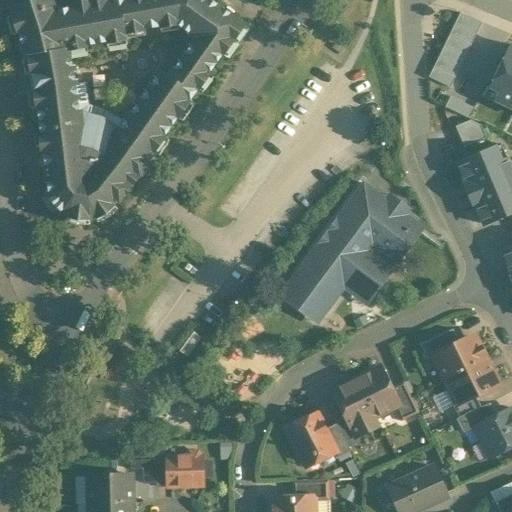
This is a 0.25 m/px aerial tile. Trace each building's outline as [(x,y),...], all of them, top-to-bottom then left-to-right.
[(73,0),(75,7),(54,11),(50,0),(34,0),(26,3),(29,10),(13,15),(20,36),(25,57),(22,61),(24,73),(29,75),(33,74),(36,89),(31,90),(28,94),(30,107),(34,110),(38,110),(49,197),(50,199),(51,201),(52,203),(54,205),(55,206),(57,208),(59,210),(61,211),(63,213),(66,214),(69,216),(73,217),(76,218),(79,218),(81,218),(84,218),(86,218),(89,218),(92,218),(95,217),(98,215),(101,214),(103,213),(105,211),(108,209),(110,207),(112,205),(116,199),(119,202),(148,165),(146,161),(243,24),(210,0),(113,0),(104,2),(104,0),(73,0)] [(482,24),(459,13),(454,24),(477,35),(482,24)] [(442,33),(442,21),(432,22),(433,33),(442,33)] [(477,35),(454,24),(449,34),(472,45),(477,35)] [(472,45),(449,34),(444,45),(466,56),(472,45)] [(511,44),(510,43),(484,98),(511,111),(511,44)] [(466,56),(444,45),(438,56),(461,67),(466,56)] [(455,78),(461,67),(438,56),(433,67),(455,78)] [(450,88),(455,78),(433,67),(428,77),(450,88)] [(471,108),(451,98),(446,108),(466,118),(471,108)] [(470,120),(455,126),(464,147),(486,139),(481,125),(470,120)] [(511,176),(511,168),(501,143),(456,162),(469,195),(511,176)] [(511,211),(511,176),(469,195),(482,225),(511,213),(511,211)] [(363,184),(284,291),(319,316),(339,289),(354,287),(369,297),(386,274),(402,271),(399,256),(421,227),(363,184)] [(511,246),(500,251),(511,278),(511,246)] [(453,330),(420,345),(427,359),(432,356),(432,355),(459,342),(453,330)] [(179,351),(187,357),(201,338),(193,332),(179,351)] [(459,342),(432,355),(432,356),(444,381),(487,359),(475,334),(459,342)] [(255,354),(268,369),(284,357),(271,341),(255,354)] [(487,359),(444,381),(456,405),(456,406),(475,396),(499,384),(487,359)] [(381,367),(357,379),(375,416),(394,407),(400,405),(391,387),(381,367)] [(375,416),(357,379),(333,391),(342,410),(356,438),(357,437),(380,425),(375,416)] [(419,413),(404,381),(391,387),(400,405),(394,407),(401,422),(419,413)] [(475,396),(456,406),(456,405),(453,406),(459,418),(480,407),(475,396)] [(459,418),(456,419),(463,433),(474,427),(474,426),(494,416),(488,403),(480,407),(459,418)] [(494,416),(474,426),(474,427),(482,442),(486,440),(494,455),(511,446),(511,410),(511,408),(494,416)] [(356,438),(342,410),(331,415),(336,424),(347,447),(359,441),(357,437),(356,438)] [(325,429),(317,413),(286,428),(303,462),(315,456),(323,459),(336,453),(337,452),(325,429)] [(347,447),(336,424),(325,429),(337,452),(336,453),(338,456),(349,450),(347,447)] [(189,452),(185,456),(167,457),(167,463),(167,487),(202,486),(202,456),(197,452),(189,452)] [(142,460),(130,461),(130,470),(142,469),(142,460)] [(155,460),(142,460),(142,469),(143,483),(156,483),(155,464),(155,460)] [(167,463),(155,464),(156,483),(156,487),(167,487),(167,463)] [(433,467),(388,487),(399,511),(412,511),(420,509),(447,497),(433,467)] [(130,475),(89,476),(90,505),(131,503),(130,475)] [(328,480),(292,481),(293,496),(312,496),(316,500),(316,501),(329,500),(328,480)] [(511,482),(493,491),(491,496),(495,503),(511,494),(511,482)] [(511,494),(495,503),(499,511),(504,511),(511,508),(511,494)] [(293,496),(276,497),(272,501),(272,511),(316,511),(316,501),(316,500),(312,496),(293,496)] [(90,505),(89,505),(89,511),(131,511),(131,503),(90,505)]
